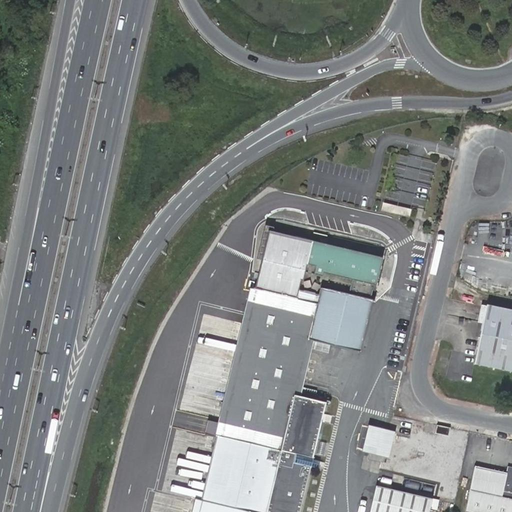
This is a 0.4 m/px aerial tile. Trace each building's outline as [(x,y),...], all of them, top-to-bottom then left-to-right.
[(297,511),(323,403),(294,395),(308,339),(358,351),(380,260),(266,231),(202,501),(194,498),(191,511),(297,511)] [(474,364),(511,372),(511,310),(487,305),(474,364)] [(387,457),(394,430),(367,424),(360,450),(387,457)] [(450,428),(436,426),(435,434),(448,437),(450,428)] [(506,474),(475,468),(465,511),(511,511),(511,467),(508,467),(506,474)] [(430,511),(433,499),(377,486),(371,511),(430,511)]
